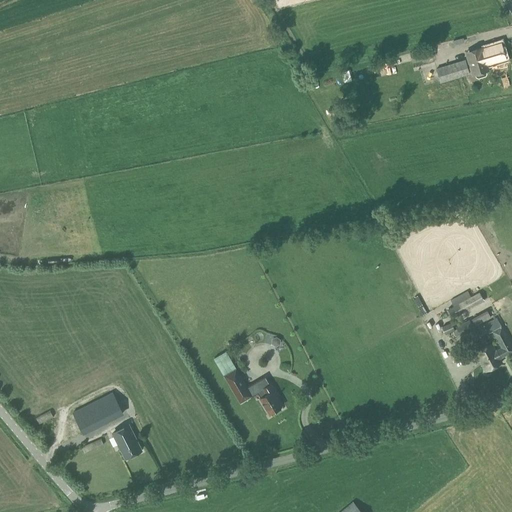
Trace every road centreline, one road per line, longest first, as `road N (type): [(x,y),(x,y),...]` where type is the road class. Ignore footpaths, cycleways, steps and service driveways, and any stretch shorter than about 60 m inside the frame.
road 1 (unclassified): [(87,510),(511,399)]
road 2 (unclassified): [(87,510),(0,408)]
